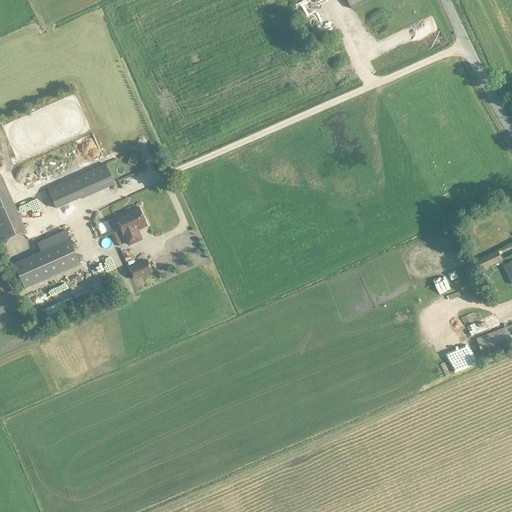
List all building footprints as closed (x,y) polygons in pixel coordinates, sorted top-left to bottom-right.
[(346,0),(351,9),(370,0),(346,0)] [(312,19),(323,15),(321,9),(310,13),(312,19)] [(99,149),(146,131),(137,108),(90,126),(99,149)] [(71,148),(81,144),(79,137),(69,141),(71,148)] [(129,163),(136,166),(140,156),(132,153),(129,163)] [(56,209),(114,183),(106,164),(46,191),(51,204),(54,202),(56,209)] [(0,242),(27,231),(2,175),(0,175),(0,242)] [(147,226),(140,207),(116,217),(124,236),(125,235),(129,244),(141,239),(138,230),(147,226)] [(25,288),(81,263),(70,239),(14,264),(25,288)] [(482,271),(503,260),(498,250),(477,260),(482,271)] [(152,272),(148,261),(129,269),(134,280),(152,272)] [(484,273),(480,274),(485,286),(489,284),(484,273)] [(483,356),(511,344),(511,325),(476,339),(483,356)]
